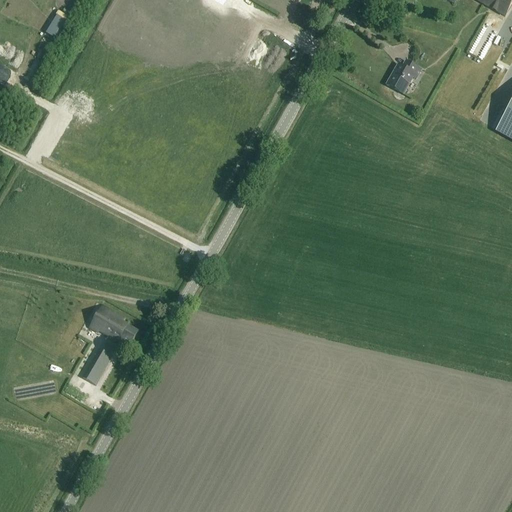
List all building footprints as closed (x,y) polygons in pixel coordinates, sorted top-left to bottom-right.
[(511,0),(470,0),(504,19),(511,5),(511,0)] [(415,81),(419,73),(404,64),(401,70),(397,67),(385,88),(402,97),(409,85),(408,84),(411,79),(415,81)] [(511,106),(497,133),(511,141),(511,106)] [(89,329),(94,332),(107,309),(102,307),(89,329)] [(130,348),(139,333),(123,323),(125,320),(107,309),(94,332),(99,335),(100,333),(109,338),(108,340),(115,344),(115,342),(119,344),(118,346),(124,349),(126,346),(130,348)] [(100,351),(83,379),(96,387),(113,358),(100,351)]
